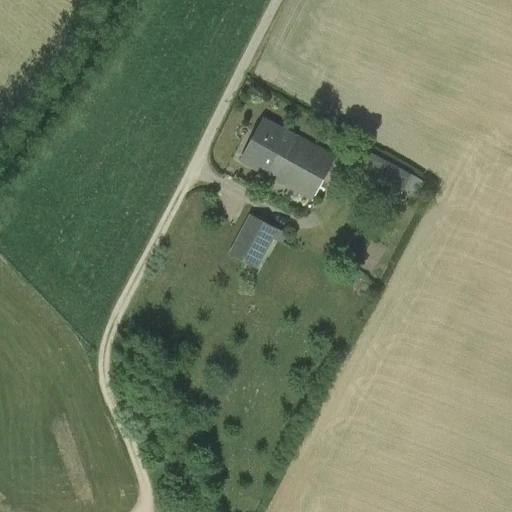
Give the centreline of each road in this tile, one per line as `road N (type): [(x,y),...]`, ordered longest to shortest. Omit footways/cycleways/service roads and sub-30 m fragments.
road 1 (track): [(152,511),(101,349),(187,181)]
road 2 (unclassified): [(187,181),(273,0)]
road 3 (unknown): [(196,160),(292,216),(305,217),(339,196)]
